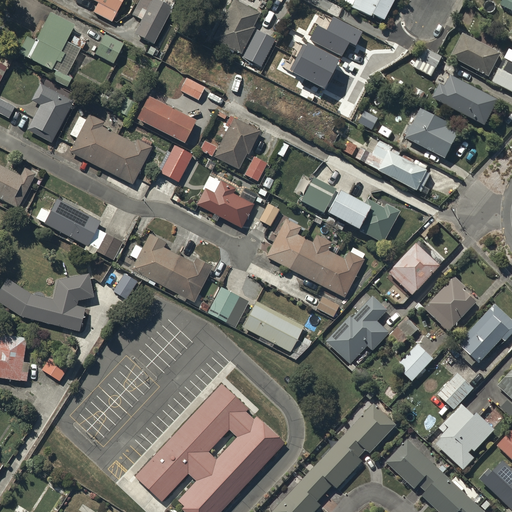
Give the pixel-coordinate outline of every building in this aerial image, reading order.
[(93,0),(97,2),(92,11),(112,21),(122,0),(93,0)] [(173,6),(160,0),(138,0),(132,13),(141,18),(133,32),(153,42),(173,6)] [(240,53),(254,26),(253,26),(260,11),(239,0),(230,0),(210,38),(240,53)] [(391,0),(344,0),(352,4),(351,6),(370,16),(371,13),(382,18),(391,0)] [(511,0),(502,0),(500,4),(511,9),(511,0)] [(476,9),(467,4),(460,19),(469,23),(476,9)] [(74,23),(50,10),(35,39),(27,35),(18,51),(51,68),(56,58),(60,60),(65,52),(60,49),(74,23)] [(275,38),(256,29),(242,56),(260,65),(275,38)] [(501,52),(462,32),(450,55),(489,75),(501,52)] [(123,42),(105,33),(95,52),(113,61),(123,42)] [(155,48),(150,45),(147,52),(152,55),(155,48)] [(326,49),(304,89),(332,104),(346,79),(336,74),(344,59),(326,49)] [(431,78),(442,58),(426,49),(423,55),(421,54),(413,68),(431,78)] [(511,74),(499,68),(492,80),(511,90),(511,74)] [(70,77),(55,69),(51,77),(66,85),(70,77)] [(498,98),(450,74),(444,85),(439,82),(432,97),(485,124),(498,98)] [(204,86),(186,77),(179,90),(198,99),(204,86)] [(73,100),(40,82),(31,99),(39,104),(26,128),(51,141),(73,100)] [(347,90),(337,108),(349,115),(359,97),(347,90)] [(194,119),(147,95),(136,117),(183,141),(194,119)] [(136,102),(125,96),(118,110),(129,116),(136,102)] [(15,105),(0,97),(0,112),(9,117),(15,105)] [(448,121),(420,107),(412,124),(409,123),(404,132),(407,134),(406,136),(445,156),(457,132),(445,127),(448,121)] [(377,118),(363,111),(356,125),(370,132),(377,118)] [(100,167),(117,133),(101,125),(103,120),(88,113),(86,118),(79,115),(69,133),(76,137),(69,150),(100,167)] [(259,129),(230,114),(225,124),(227,126),(213,155),(237,168),(246,150),(248,151),(259,129)] [(333,150),(342,136),(331,129),(322,144),(333,150)] [(134,142),(117,133),(100,167),(132,183),(151,146),(136,138),(134,142)] [(417,189),(427,169),(412,162),(413,159),(404,154),(403,156),(391,150),(393,146),(379,139),(372,152),(366,149),(360,159),(417,189)] [(216,146),(204,140),(199,149),(211,155),(216,146)] [(192,155),(174,145),(160,171),(178,181),(192,155)] [(266,162),(254,156),(245,174),(257,180),(266,162)] [(20,173),(0,163),(0,197),(18,206),(36,171),(24,165),(20,173)] [(234,187),(209,174),(202,188),(203,189),(196,203),(239,225),(251,203),(231,193),(234,187)] [(334,188),(312,176),(300,200),(322,211),(334,188)] [(364,201),(337,186),(324,211),(381,242),(398,210),(385,203),(383,207),(366,197),(364,201)] [(100,220),(56,197),(49,211),(40,207),(35,217),(87,244),(100,220)] [(279,209),(267,203),(258,219),(270,225),(279,209)] [(288,267),(304,237),(296,234),(301,225),(284,217),(265,255),(288,267)] [(166,241),(149,233),(130,269),(162,285),(178,254),(163,247),(166,241)] [(332,242),(316,233),(312,241),(304,237),(288,267),(319,284),(335,254),(328,250),(332,242)] [(122,241),(108,234),(99,252),(113,259),(122,241)] [(441,265),(416,242),(388,272),(413,295),(441,265)] [(344,258),(335,254),(319,284),(344,296),(363,259),(348,250),(344,258)] [(194,302),(212,266),(195,257),(193,261),(178,254),(162,285),(194,302)] [(101,282),(109,287),(117,273),(110,269),(101,282)] [(138,280),(124,271),(113,290),(128,298),(138,280)] [(30,292),(7,278),(0,288),(0,302),(21,315),(79,330),(86,307),(76,304),(78,299),(94,296),(89,272),(58,278),(52,299),(30,292)] [(465,286),(454,276),(425,308),(449,330),(477,301),(463,289),(465,286)] [(248,301),(221,287),(208,312),(235,326),(248,301)] [(338,305),(322,296),(316,307),(333,316),(338,305)] [(388,309),(373,296),(353,317),(351,315),(326,341),(350,363),(367,345),(373,350),(390,332),(378,321),(388,309)] [(303,325),(256,301),(242,327),(290,351),(303,325)] [(511,333),(511,319),(495,303),(458,343),(479,363),(502,338),(505,341),(511,333)] [(419,329),(407,317),(389,335),(402,347),(419,329)] [(26,334),(0,331),(0,376),(25,379),(27,362),(23,362),(26,334)] [(434,358),(418,343),(397,365),(413,380),(434,358)] [(52,351),(41,369),(59,380),(70,362),(52,351)] [(511,369),(498,385),(511,398),(511,369)] [(474,388),(458,373),(438,394),(455,409),(474,388)] [(182,505),(180,507),(185,511),(218,511),(283,443),(255,417),(254,419),(245,411),(248,408),(220,382),(132,475),(161,502),(188,473),(195,480),(177,499),(182,505)] [(375,394),(371,390),(366,395),(370,399),(375,394)] [(511,404),(507,400),(500,407),(511,418),(511,404)] [(340,439),(359,457),(366,449),(370,453),(397,424),(374,403),(340,439)] [(474,415),(462,404),(444,423),(448,427),(440,435),(442,437),(436,443),(463,469),(474,457),(471,454),(495,429),(477,413),(474,415)] [(511,429),(497,445),(511,458),(511,429)] [(363,461),(359,457),(340,439),(307,474),(326,492),(333,485),(337,488),(363,461)] [(418,484),(426,491),(443,473),(407,439),(386,462),(415,489),(418,484)] [(511,468),(503,460),(492,472),(489,468),(479,479),(511,508),(511,468)] [(443,473),(426,491),(422,495),(439,511),(473,511),(479,506),(443,473)] [(318,501),(326,492),(307,474),(272,511),(314,511),(321,505),(318,501)] [(491,504),(487,500),(481,506),(486,510),(491,504)]
